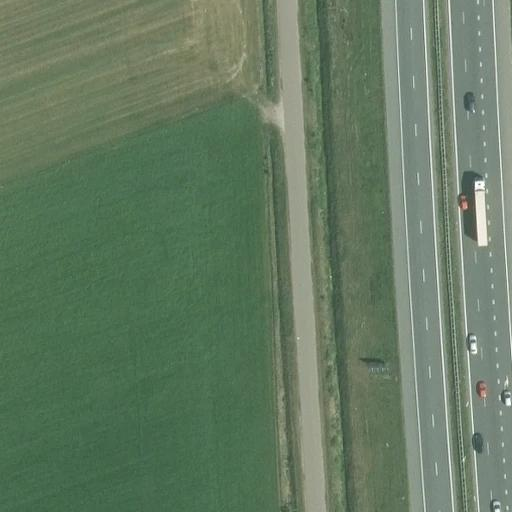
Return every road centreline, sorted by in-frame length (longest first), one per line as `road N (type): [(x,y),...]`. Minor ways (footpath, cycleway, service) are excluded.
road 1 (motorway): [(408,0),(440,511)]
road 2 (unclassified): [(318,511),(287,0)]
road 3 (motorway): [(492,511),(465,0)]
